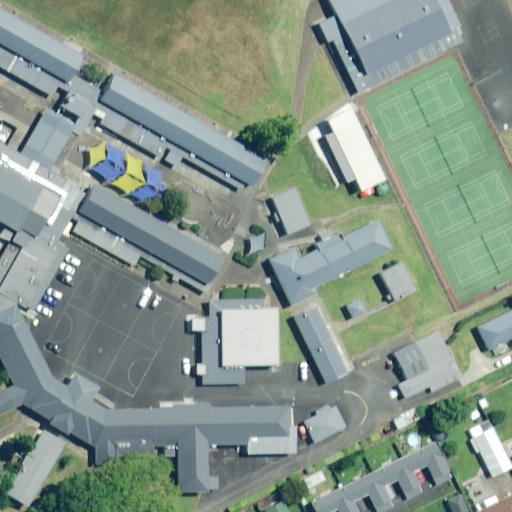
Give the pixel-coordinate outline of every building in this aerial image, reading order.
[(81,45),(3,0),(0,0),(0,61),(53,92),(81,45)] [(471,35),(454,0),(320,0),(310,5),(356,93),(471,35)] [(259,149),(109,62),(82,107),(165,155),(172,143),(240,182),(259,149)] [(70,122),(37,103),(14,143),(46,162),(70,122)] [(358,149),(339,112),(313,125),(332,162),(358,149)] [(77,186),(0,141),(0,289),(8,294),(24,303),(59,244),(47,237),(77,186)] [(214,249),(87,176),(67,209),(195,283),(214,249)] [(303,216),(285,181),(258,194),(276,229),(303,216)] [(276,291),(380,240),(367,215),(289,254),(283,243),(258,255),(276,291)] [(421,314),(391,254),(364,267),(394,327),(421,314)] [(56,380),(41,371),(5,299),(8,294),(0,289),(0,371),(3,379),(0,380),(0,403),(13,398),(84,440),(85,458),(108,458),(108,450),(140,450),(140,441),(166,441),(167,490),(196,489),(195,438),(238,437),(238,446),(288,445),(288,399),(95,401),(81,393),(87,381),(63,368),(56,380)] [(266,362),(265,296),(193,297),(194,363),(266,362)] [(338,363),(305,297),(283,307),(316,374),(338,363)] [(364,313),(358,300),(344,307),(350,319),(364,313)] [(511,310),(474,329),(485,351),(511,339),(511,340),(511,310)] [(452,365),(431,322),(381,347),(403,389),(452,365)] [(338,419),(328,399),(296,414),(306,435),(338,419)] [(401,416),(391,421),(396,431),(406,426),(401,416)] [(509,468),(487,421),(467,431),(490,477),(509,468)] [(63,443),(42,431),(5,495),(26,507),(63,443)] [(434,443),(309,502),(313,511),(333,511),(336,511),(356,511),(352,502),(366,495),(374,511),(383,511),(393,507),(383,488),(397,482),(405,500),(422,492),(412,472),(426,466),(435,486),(451,478),(434,443)] [(467,511),(460,495),(446,501),(450,511),(467,511)] [(511,511),(511,496),(478,511),(511,511)]
